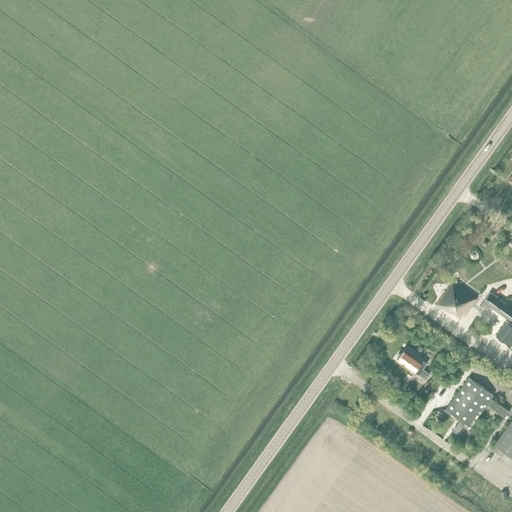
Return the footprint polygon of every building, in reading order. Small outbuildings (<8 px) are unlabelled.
[(452,281),(435,305),(457,320),(461,314),(464,316),(476,298),(456,284),(458,282),(455,280),(454,282),(452,281)] [(511,309),(490,293),(484,301),(511,322),(511,325),(507,321),(496,337),(499,339),(511,348),(511,309)] [(405,348),(397,359),(418,374),(426,379),(430,373),(421,367),(425,362),(405,348)] [(469,377),(446,409),(470,426),(493,394),(469,377)] [(492,398),(487,404),(505,417),(510,411),(492,398)] [(511,419),(494,444),(511,456),(511,419)]
